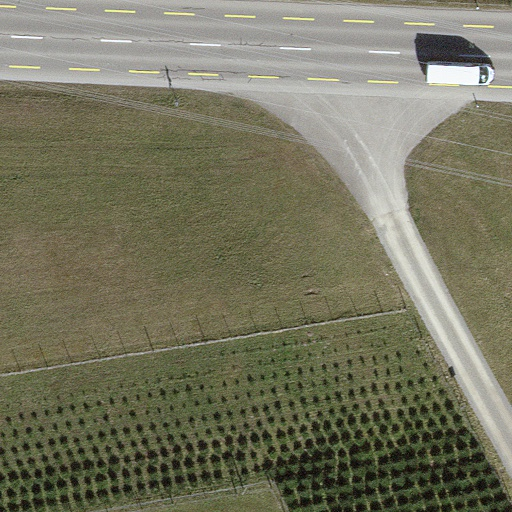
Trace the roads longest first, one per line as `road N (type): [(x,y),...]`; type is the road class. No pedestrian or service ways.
road 1 (secondary): [(511,59),(0,37)]
road 2 (track): [(335,52),(388,216),(511,446)]
